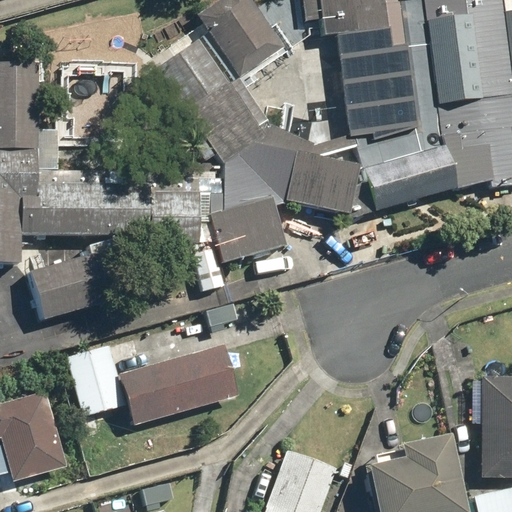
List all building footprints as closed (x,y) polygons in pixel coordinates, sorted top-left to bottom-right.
[(281,203),(349,219),(456,188),(486,184),(489,188),(511,184),(511,126),(511,118),(511,12),(510,13),(495,14),(492,0),(292,0),(297,48),(335,43),(344,136),(306,146),(254,127),(197,38),(151,66),(215,166),(103,165),(101,184),(33,184),(33,65),(0,65),(0,263),(16,264),(17,233),(145,235),(144,260),(184,260),(185,245),(210,244),(203,225),(203,196),(273,194),(279,195),(281,203)] [(281,49),(245,0),(212,0),(190,16),(236,81),(281,49)] [(269,198),(207,216),(222,269),(284,251),(269,198)] [(211,249),(187,255),(198,295),(222,288),(211,249)] [(109,252),(23,276),(37,325),(123,300),(109,252)] [(224,347),(149,366),(141,338),(62,359),(77,419),(124,407),(130,429),(238,401),(224,347)] [(62,470),(36,374),(0,384),(0,457),(8,484),(62,470)] [(477,385),(469,384),(468,426),(479,427),(476,479),(511,481),(511,377),(478,377),(477,385)] [(359,469),(368,511),(459,511),(443,436),(394,447),(397,460),(359,469)] [(315,511),(331,465),(282,449),(260,511),(315,511)] [(511,511),(511,489),(472,498),(475,511),(511,511)]
